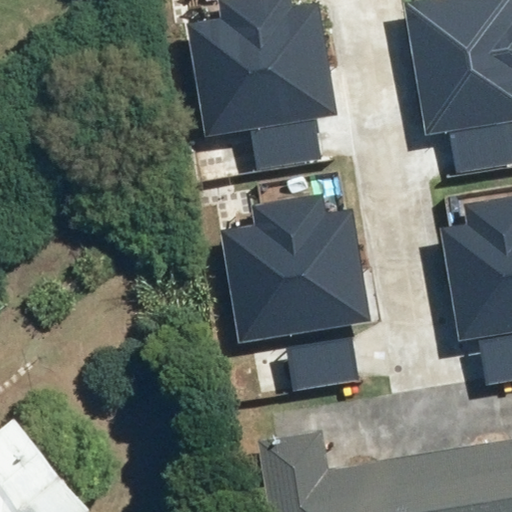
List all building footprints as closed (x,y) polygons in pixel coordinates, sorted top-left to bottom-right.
[(194,10),(209,122),(257,115),(262,159),(322,151),(316,109),(339,106),(325,0),(303,0),(301,0),(300,0),(227,0),(228,5),(194,10)] [(511,0),(421,0),(410,2),(429,128),(452,124),(459,167),(511,159),(511,0)] [(511,182),(471,189),(475,217),(447,221),(462,328),(489,324),(496,371),(511,368),(511,182)] [(232,219),(247,331),(294,325),(300,368),(359,360),(354,318),(377,315),(363,207),(338,210),(336,193),(264,203),(266,215),(232,219)] [(0,433),(0,511),(83,511),(9,426),(0,433)] [(249,441),(258,511),(511,511),(511,443),(325,469),(320,432),(249,441)]
